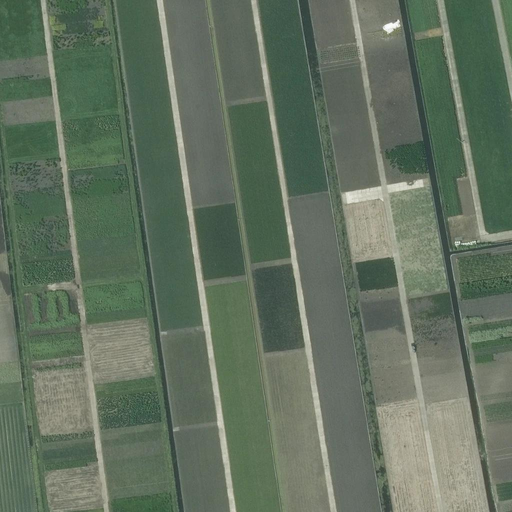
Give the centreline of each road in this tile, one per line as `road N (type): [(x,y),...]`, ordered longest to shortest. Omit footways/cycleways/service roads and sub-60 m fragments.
road 1 (track): [(440,511),(352,0)]
road 2 (track): [(251,0),(331,511)]
road 3 (track): [(231,511),(159,0)]
road 4 (track): [(105,511),(42,0)]
road 5 (track): [(440,0),(483,239),(511,233)]
